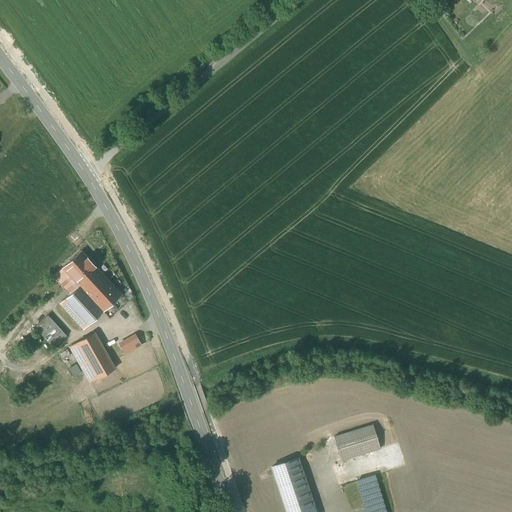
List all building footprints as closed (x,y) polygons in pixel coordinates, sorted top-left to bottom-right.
[(62,268),(78,286),(97,269),(81,251),(62,268)] [(121,295),(97,269),(78,286),(59,303),(83,329),(121,295)] [(54,346),(65,336),(46,316),(35,326),(54,346)] [(114,369),(94,333),(69,347),(86,376),(90,383),(114,369)] [(372,425),(333,437),(341,460),(380,449),(372,425)] [(314,511),(297,458),(271,467),(286,511),(314,511)] [(383,511),(373,476),(357,481),(366,511),(383,511)]
